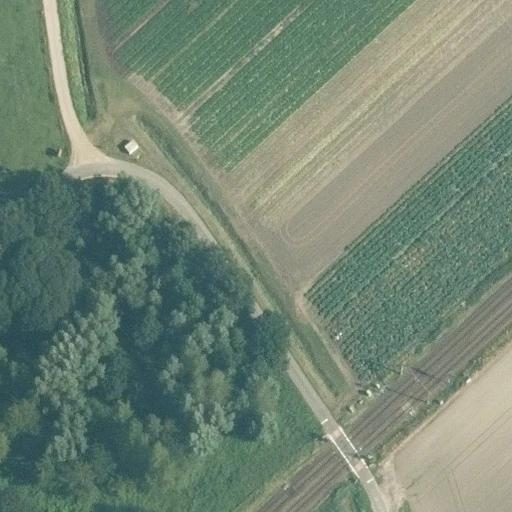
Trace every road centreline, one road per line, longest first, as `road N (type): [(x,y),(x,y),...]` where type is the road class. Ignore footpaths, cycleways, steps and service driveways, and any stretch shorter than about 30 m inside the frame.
road 1 (unclassified): [(381,511),(177,201),(152,186),(86,175)]
road 2 (track): [(50,0),(65,108),(86,175)]
